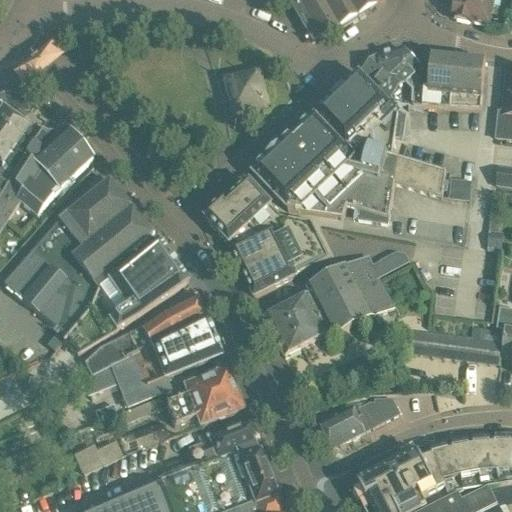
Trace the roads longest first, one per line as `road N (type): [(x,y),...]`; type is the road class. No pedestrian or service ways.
road 1 (residential): [(324,72),(271,31),(214,9),(28,14)]
road 2 (residential): [(360,466),(452,425),(511,419)]
